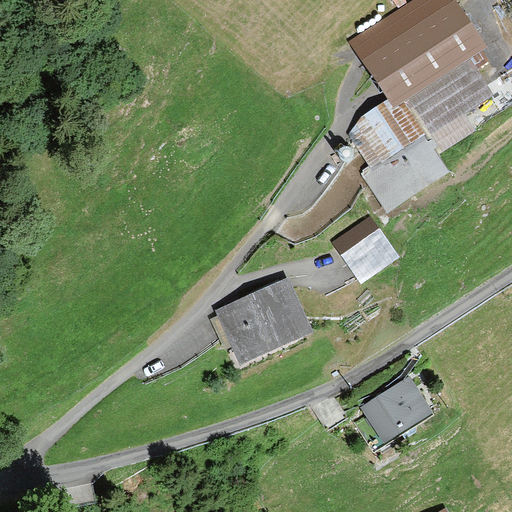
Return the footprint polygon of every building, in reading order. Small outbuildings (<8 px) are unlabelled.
[(410,105),(441,155),(476,133),(464,115),(492,98),(472,66),(487,57),(451,0),(413,0),(345,43),(384,104),(392,117),(405,109),(410,105)] [(385,218),(448,178),(405,109),(392,117),(384,104),(358,121),(346,136),(367,168),(357,174),(385,218)] [(350,165),(353,159),(350,153),(344,150),(338,153),(335,159),(338,165),(344,168),(350,165)] [(398,261),(370,219),(331,245),(359,287),(398,261)] [(222,355),(230,351),(239,371),(312,340),(287,281),(214,312),(217,319),(209,323),(222,355)] [(433,420),(408,381),(360,411),(385,450),(433,420)]
